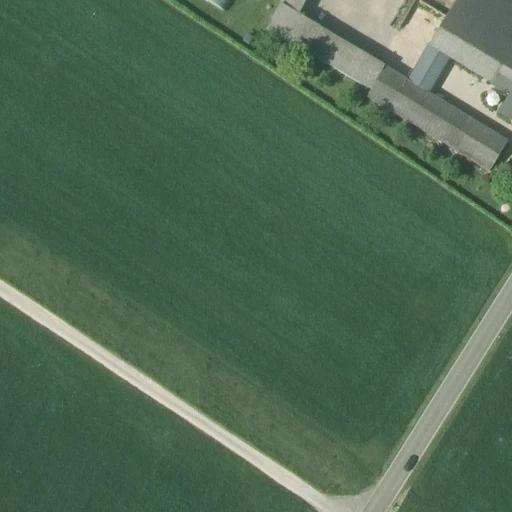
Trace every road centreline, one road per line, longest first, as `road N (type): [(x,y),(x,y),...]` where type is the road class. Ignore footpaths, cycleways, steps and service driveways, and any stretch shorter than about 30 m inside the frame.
road 1 (track): [(0,291),(329,511)]
road 2 (secondary): [(511,287),(371,511)]
